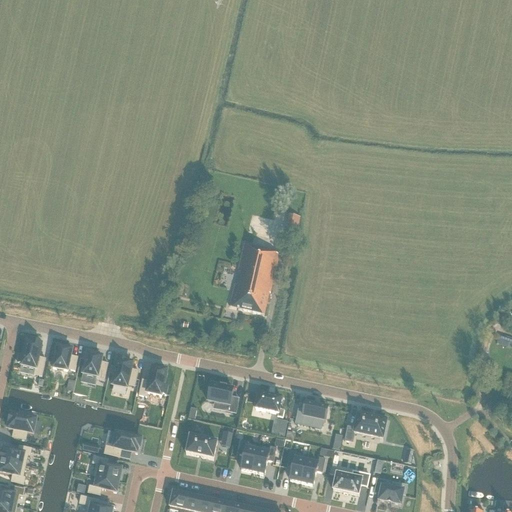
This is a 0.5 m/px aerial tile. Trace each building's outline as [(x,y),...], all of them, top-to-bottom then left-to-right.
[(297,232),(301,214),(290,211),(286,229),(297,232)] [(235,286),(230,308),(264,316),(269,294),(270,294),(279,256),(270,254),(270,251),(244,245),(238,271),(241,271),(238,286),(235,286)] [(20,356),(18,364),(22,365),(22,367),(36,370),(34,376),(42,378),(46,360),(39,359),(42,345),(32,343),(32,344),(27,343),(24,357),(20,356)] [(58,348),(53,370),(67,373),(68,371),(75,372),(78,359),(71,357),(72,351),(66,350),(66,349),(65,349),(65,350),(60,349),(60,348),(59,348),(59,349),(58,348)] [(88,355),(83,376),(97,379),(97,381),(104,383),(108,365),(101,364),(102,359),(97,358),(98,357),(88,355)] [(118,362),(113,387),(127,390),(128,386),(135,388),(138,372),(132,371),(133,365),(127,364),(127,363),(120,362),(119,362),(118,362)] [(142,381),(139,397),(146,399),(147,395),(161,398),(162,396),(166,397),(168,389),(164,388),(167,373),(161,371),(160,370),(160,371),(154,370),(155,369),(154,369),(154,370),(152,369),(149,383),(142,381)] [(211,387),(208,403),(227,407),(226,413),(236,415),(239,400),(232,399),(234,392),(227,390),(227,388),(220,387),(220,389),(211,387)] [(259,395),(255,411),(278,415),(277,418),(283,419),(284,412),(280,411),(282,400),(259,395)] [(298,411),(295,425),(296,425),(321,430),(322,423),(325,423),(328,410),(306,405),(304,412),(298,411)] [(9,424),(8,431),(14,432),(12,439),(26,442),(27,435),(29,435),(33,421),(11,416),(11,417),(10,417),(9,424)] [(348,428),(345,442),(353,444),(354,435),(383,441),(387,423),(376,420),(369,418),(369,419),(358,416),(355,430),(348,428)] [(293,434),(290,434),(287,433),(286,440),(293,442),(295,435),(293,434)] [(106,448),(104,455),(120,459),(121,452),(137,455),(138,450),(139,451),(142,441),(116,435),(113,449),(106,448)] [(186,454),(186,456),(187,456),(212,461),(212,462),(214,462),(214,461),(214,460),(217,445),(218,444),(216,444),(191,438),(190,438),(189,439),(190,439),(186,454)] [(241,442),(238,456),(244,457),(241,471),(253,474),(258,450),(247,447),(248,443),(241,442)] [(2,455),(0,462),(1,462),(22,467),(24,456),(30,457),(32,450),(19,448),(18,454),(3,451),(2,455)] [(258,450),(253,474),(264,477),(267,463),(273,464),(276,450),(270,448),(269,453),(258,450)] [(290,453),(287,467),(293,468),(290,482),(302,485),(306,463),(295,461),(296,454),(290,453)] [(94,459),(92,465),(96,466),(94,477),(119,482),(119,481),(121,471),(107,467),(108,461),(94,459)] [(306,463),(302,485),(313,487),(316,473),(322,475),(325,461),(319,459),(318,466),(306,463)] [(1,462),(0,466),(0,474),(13,477),(11,484),(24,486),(25,479),(19,478),(22,467),(1,462)] [(336,475),(333,492),(359,497),(361,487),(367,489),(370,477),(363,475),(362,481),(336,475)] [(89,488),(88,494),(100,497),(102,491),(116,494),(118,483),(119,483),(119,482),(94,477),(98,478),(95,489),(89,488)] [(377,480),(374,494),(381,496),(379,502),(386,504),(387,504),(392,505),(393,506),(393,505),(400,507),(403,493),(385,489),(387,483),(377,480)] [(0,492),(0,504),(13,507),(15,496),(21,497),(23,491),(10,488),(9,494),(0,492)] [(184,511),(187,497),(173,494),(169,511),(171,511),(184,511)] [(184,511),(198,511),(201,500),(187,497),(184,511)] [(81,498),(79,505),(87,507),(86,511),(112,511),(98,508),(99,502),(81,498)] [(198,511),(212,511),(215,503),(201,500),(198,511)] [(215,503),(212,511),(227,511),(228,506),(215,503)]
